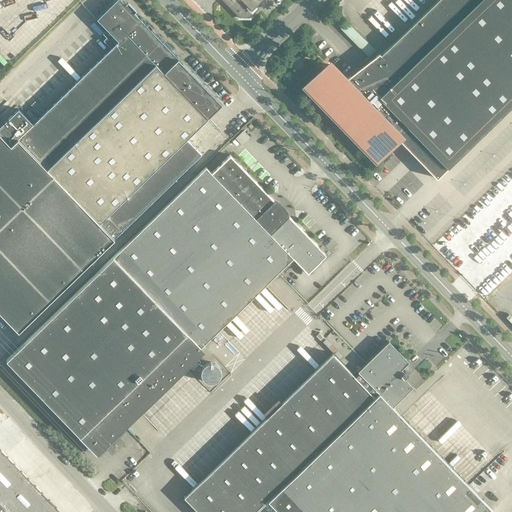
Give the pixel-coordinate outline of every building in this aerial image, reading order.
[(0,312),(18,331),(114,238),(201,154),(186,139),(222,104),(177,58),(121,0),(116,0),(96,19),(106,30),(102,34),(106,37),(103,40),(111,48),(32,124),(18,109),(0,126),(0,312)] [(221,0),(239,18),(249,18),(259,9),(256,6),(261,0),(221,0)] [(511,0),(436,0),(380,55),(351,82),(347,78),(345,79),(332,66),(327,70),(326,69),(307,86),(372,154),(384,144),(383,143),(393,134),(436,178),(447,168),(511,104),(511,0)] [(343,34),(361,53),(368,46),(350,27),(343,34)] [(205,167),(5,360),(79,436),(79,437),(90,448),(93,445),(96,448),(107,437),(109,440),(116,434),(113,431),(217,330),(292,258),(307,273),(321,260),(320,260),(325,255),(317,246),(229,155),(211,173),(205,167)] [(296,279),(301,285),(307,281),(301,274),(296,279)] [(404,371),(403,372),(401,369),(408,362),(388,341),(357,371),(359,373),(355,377),(331,353),(183,497),(198,511),(255,511),(267,500),(278,511),(488,511),(492,510),(392,407),(412,387),(404,378),(407,375),(407,374),(407,373),(407,372),(406,372),(406,371),(405,371),(404,371)] [(249,422),(252,419),(244,409),(241,412),(249,422)] [(0,501),(3,504),(29,479),(0,449),(0,501)] [(474,486),(491,472),(488,468),(471,482),(474,486)] [(60,511),(29,479),(3,504),(9,511),(60,511)] [(500,498),(504,495),(490,479),(486,483),(500,498)] [(488,502),(492,498),(480,488),(477,491),(488,502)] [(0,501),(0,511),(9,511),(3,504),(0,501)]
